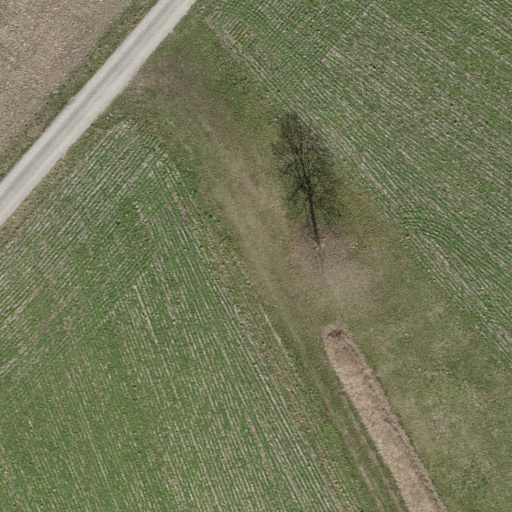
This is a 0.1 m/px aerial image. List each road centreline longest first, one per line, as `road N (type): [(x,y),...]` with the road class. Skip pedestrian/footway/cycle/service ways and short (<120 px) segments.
road 1 (track): [(120,63),(375,511)]
road 2 (track): [(182,0),(0,198)]
